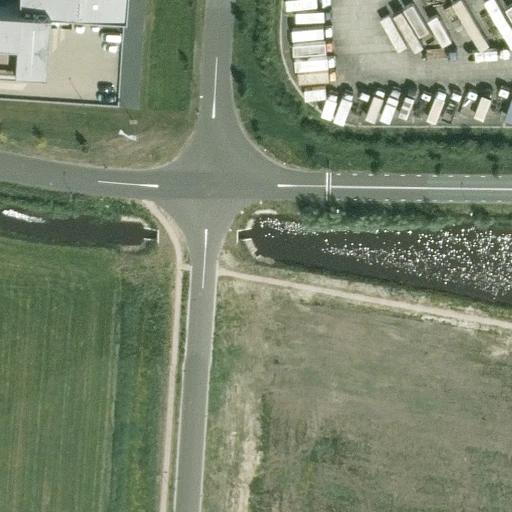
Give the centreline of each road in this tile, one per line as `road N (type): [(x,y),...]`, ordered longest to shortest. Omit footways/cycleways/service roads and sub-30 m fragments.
road 1 (tertiary): [(210,184),(192,511)]
road 2 (tertiary): [(511,187),(210,184)]
road 3 (tertiary): [(0,165),(97,184),(210,184)]
road 4 (tertiary): [(210,184),(220,0)]
